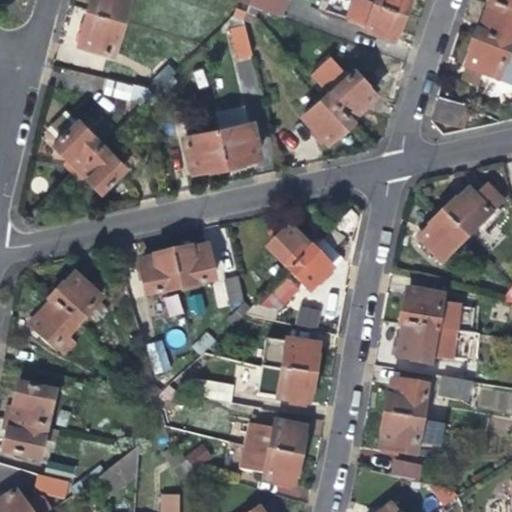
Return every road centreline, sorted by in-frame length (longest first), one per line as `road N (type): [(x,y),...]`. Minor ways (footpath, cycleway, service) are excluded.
road 1 (residential): [(390,165),(0,250)]
road 2 (residential): [(321,511),(390,165)]
road 3 (residential): [(390,165),(445,0)]
road 4 (residential): [(0,170),(30,29)]
road 5 (residential): [(511,138),(390,165)]
